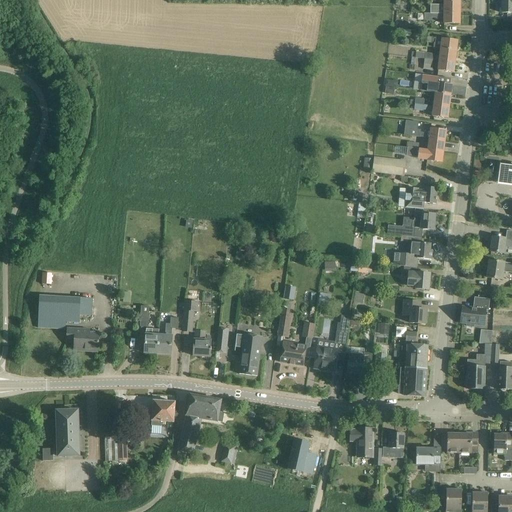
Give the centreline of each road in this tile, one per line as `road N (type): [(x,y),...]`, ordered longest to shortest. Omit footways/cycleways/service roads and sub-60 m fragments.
road 1 (residential): [(436,410),(478,41)]
road 2 (unclassified): [(436,410),(339,409),(187,386)]
road 3 (unclassified): [(187,386),(0,386)]
road 4 (unclassified): [(138,511),(166,486),(187,386)]
